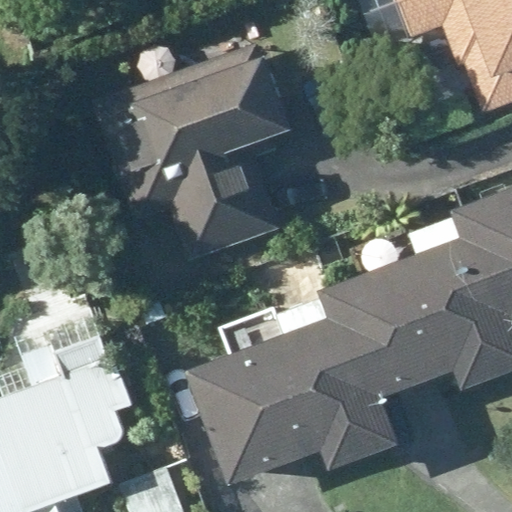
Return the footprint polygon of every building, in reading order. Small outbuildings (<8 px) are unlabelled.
[(100,0),(105,12),(138,0),(100,0)] [(511,0),(400,0),(417,39),(447,27),(489,132),(511,122),(511,0)] [(294,137),(260,46),(98,105),(140,220),(171,209),(189,257),(278,225),(251,153),(294,137)] [(511,186),(485,197),(511,268),(511,186)] [(469,238),(338,290),(383,403),(453,375),(464,401),(511,382),(511,268),(485,197),(457,209),(469,238)] [(400,446),(383,403),(338,290),(324,296),(333,320),(196,375),(242,486),(323,453),(331,473),(400,446)] [(35,390),(0,401),(0,428),(28,511),(35,511),(116,485),(106,454),(136,444),(128,420),(145,415),(118,333),(26,363),(35,390)] [(0,511),(28,511),(0,428),(0,511)] [(192,511),(179,467),(115,487),(123,511),(192,511)]
